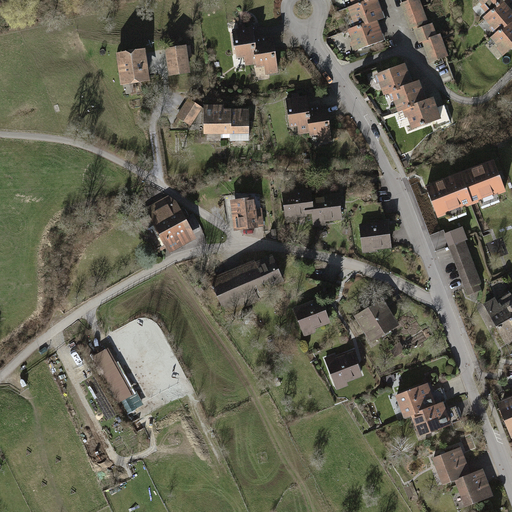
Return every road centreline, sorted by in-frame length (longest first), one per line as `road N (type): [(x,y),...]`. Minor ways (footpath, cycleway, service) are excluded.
road 1 (track): [(54,331),(98,439),(119,462),(151,449),(142,409),(184,387),(223,474),(219,486),(176,508),(158,507),(128,481)]
road 2 (residential): [(442,305),(389,173),(309,38),(303,9)]
road 3 (unclassified): [(252,246),(172,259),(87,308),(0,377)]
road 4 (residential): [(442,305),(369,270),(252,246)]
road 5 (residential): [(511,488),(442,305)]
road 6 (track): [(0,135),(94,148),(157,183)]
